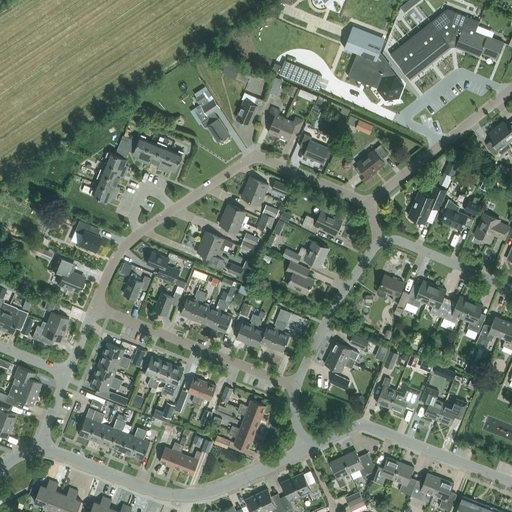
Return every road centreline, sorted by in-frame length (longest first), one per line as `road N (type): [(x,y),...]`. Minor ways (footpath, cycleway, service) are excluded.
road 1 (residential): [(41,446),(166,494),(209,492),(307,449)]
road 2 (residential): [(307,449),(362,423),(511,482)]
road 3 (residential): [(172,210),(266,159),(369,201)]
road 4 (residential): [(295,386),(94,307)]
road 5 (residential): [(369,201),(511,89)]
road 6 (residential): [(295,386),(342,292),(379,242)]
road 7 (residential): [(379,242),(401,240),(511,288)]
